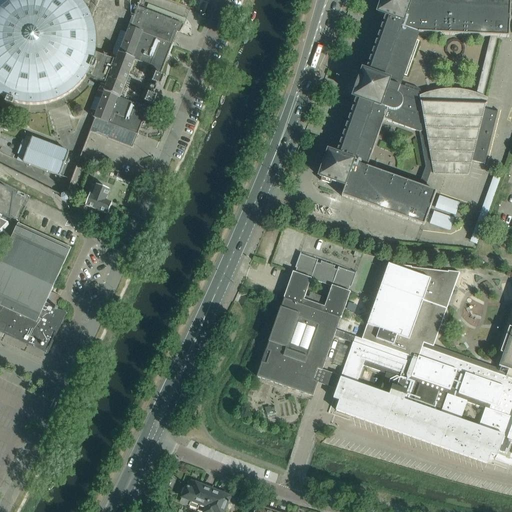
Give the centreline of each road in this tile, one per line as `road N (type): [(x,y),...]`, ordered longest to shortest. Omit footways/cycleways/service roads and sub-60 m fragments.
road 1 (secondary): [(150,437),(257,198),(328,0)]
road 2 (residential): [(65,384),(224,0)]
road 3 (residential): [(350,511),(150,437)]
